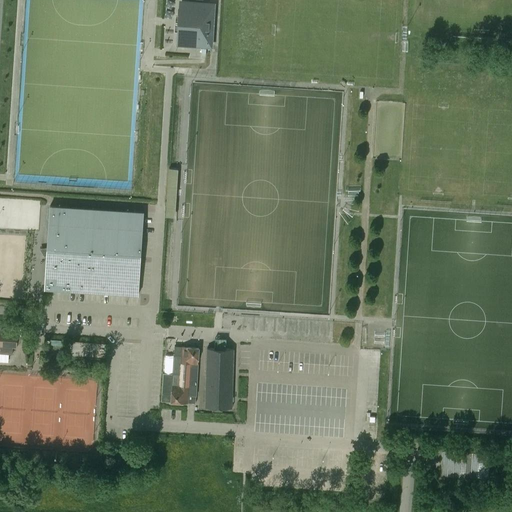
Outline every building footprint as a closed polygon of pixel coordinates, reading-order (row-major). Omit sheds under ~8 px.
[(194,4),(189,3),(188,11),(180,11),(178,43),(206,45),(211,45),(213,5),(194,4)] [(175,220),(178,172),(176,172),(169,171),(168,171),(166,206),(165,220),(173,220),(175,220)] [(47,260),(45,289),(138,295),(144,212),(51,205),(48,247),(40,248),(47,260)] [(0,353),(12,354),(13,347),(17,348),(18,338),(25,339),(26,326),(0,323),(0,353)] [(199,347),(183,346),(175,346),(173,373),(163,373),(161,401),(188,403),(196,403),(196,395),(199,347)] [(234,348),(207,348),(205,407),(232,408),(234,348)] [(489,453),(442,451),(441,476),(488,478),(489,453)]
